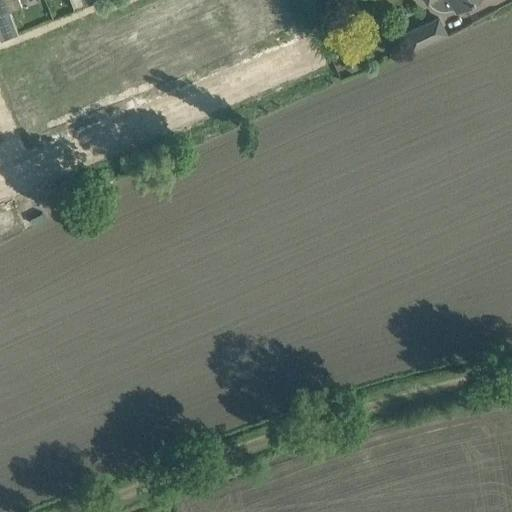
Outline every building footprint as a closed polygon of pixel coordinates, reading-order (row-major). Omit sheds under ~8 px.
[(9,12),(4,0),(0,0),(0,15),(8,12),(9,12)] [(4,0),(9,12),(22,6),(19,0),(4,0)] [(70,0),(74,10),(88,4),(86,0),(70,0)] [(231,0),(215,0),(225,22),(239,17),(250,42),(271,33),(256,0),(239,0),(233,3),(231,0)] [(256,0),(271,33),(271,35),(292,26),(281,0),(256,0)] [(304,0),(310,11),(333,0),(304,0)] [(426,0),(428,3),(429,2),(431,0),(450,0),(456,8),(457,10),(471,0),(426,0)] [(198,17),(177,26),(194,66),(215,57),(204,32),(218,26),(208,3),(194,9),(198,17)] [(404,34),(411,48),(446,32),(439,17),(404,34)] [(153,26),(140,32),(149,55),(162,49),(173,75),(194,66),(177,26),(156,35),(153,26)] [(130,46),(109,55),(126,95),(147,86),(136,60),(149,55),(140,32),(126,37),(130,46)] [(85,55),(71,61),(81,84),(94,78),(106,105),(126,96),(126,95),(109,55),(88,64),(85,55)] [(58,77),(37,86),(54,125),(75,116),(64,91),(77,85),(68,62),(54,68),(58,77)] [(12,86),(0,90),(0,94),(9,114),(22,109),(33,134),(54,125),(37,86),(16,94),(12,86)]
